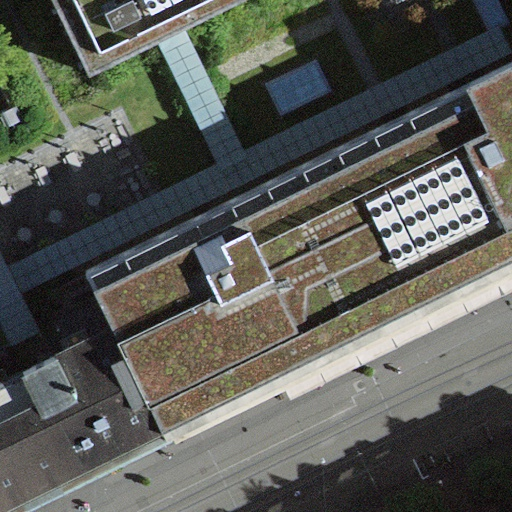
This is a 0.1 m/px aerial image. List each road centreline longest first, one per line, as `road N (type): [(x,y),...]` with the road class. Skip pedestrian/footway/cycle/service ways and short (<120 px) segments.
road 1 (unknown): [(0,337),(76,303),(91,208),(277,120)]
road 2 (residential): [(199,511),(511,361)]
road 3 (unknown): [(260,75),(0,202)]
road 4 (unknown): [(277,120),(366,78),(376,65),(354,0)]
